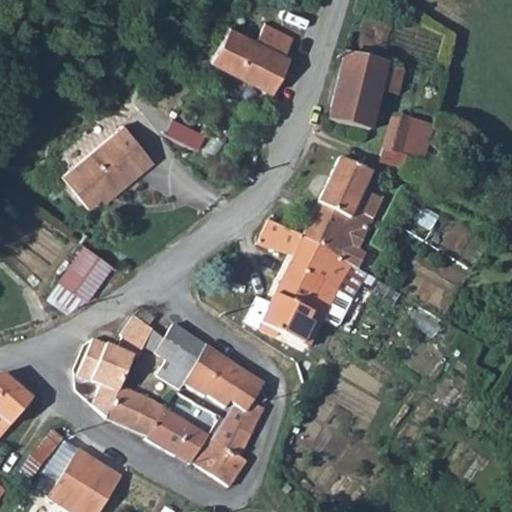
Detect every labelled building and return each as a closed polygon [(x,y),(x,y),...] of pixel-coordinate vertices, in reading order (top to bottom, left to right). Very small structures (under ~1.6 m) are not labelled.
[(211,38),(198,58),(257,87),(276,51),(272,49),(281,31),(253,17),(244,35),(220,21),(211,38)] [(350,44),(339,89),(381,99),(386,79),(392,55),(350,44)] [(392,55),(386,79),(409,86),(415,62),(392,55)] [(381,99),(339,89),(334,116),(376,125),(381,99)] [(403,111),(390,140),(420,153),(433,126),(403,111)] [(116,116),(55,165),(81,197),(95,186),(104,178),(108,183),(147,154),(116,116)] [(390,140),(385,152),(415,165),(420,153),(390,140)] [(344,153),(308,234),(381,269),(388,253),(376,246),(385,215),(364,204),(379,168),(344,153)] [(104,178),(95,186),(98,191),(108,183),(104,178)] [(308,234),(272,218),(261,238),(296,259),(280,300),(328,319),(339,289),(364,299),(381,269),(308,234)] [(76,233),(53,269),(79,286),(104,249),(76,233)] [(277,309),(270,327),(287,335),(316,348),(328,319),(280,300),(277,309)] [(262,303),(251,328),(266,336),(270,327),(277,309),(262,303)] [(102,389),(91,409),(107,417),(123,387),(133,369),(138,359),(144,362),(151,348),(162,329),(138,317),(127,337),(124,354),(97,344),(78,379),(102,389)] [(162,329),(151,348),(173,359),(163,378),(191,393),(195,387),(217,348),(182,326),(176,337),(162,329)] [(270,327),(266,336),(284,343),(287,335),(270,327)] [(217,348),(195,387),(215,399),(220,393),(240,405),(261,372),(217,348)] [(261,372),(240,405),(250,410),(258,415),(267,401),(277,383),(261,372)] [(7,379),(0,381),(0,448),(37,405),(7,379)] [(123,387),(107,417),(156,440),(172,414),(123,387)] [(221,439),(202,469),(241,490),(258,464),(253,460),(276,407),(267,401),(258,415),(250,410),(229,444),(221,439)] [(214,409),(211,416),(215,419),(219,412),(214,409)] [(215,419),(211,427),(224,435),(234,420),(219,412),(215,419)] [(156,440),(154,443),(202,469),(221,439),(172,414),(156,440)] [(98,511),(121,477),(65,441),(44,473),(56,481),(44,500),(62,511),(98,511)]
